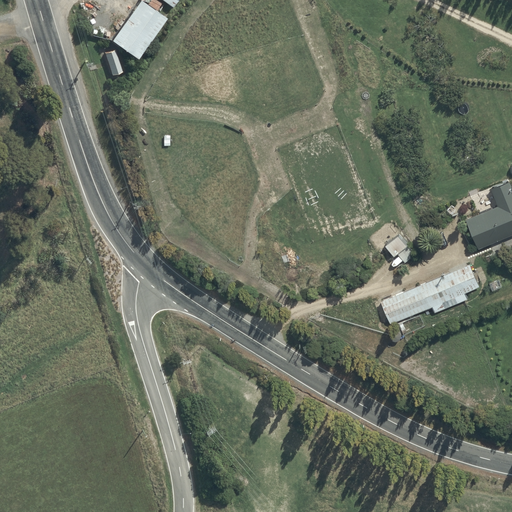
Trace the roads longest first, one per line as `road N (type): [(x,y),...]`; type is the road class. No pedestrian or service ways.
road 1 (secondary): [(511,464),(467,454),(381,416),(148,267)]
road 2 (secondary): [(148,267),(94,182),(37,0)]
road 3 (residential): [(148,267),(138,281),(137,314),(181,472),(183,511)]
